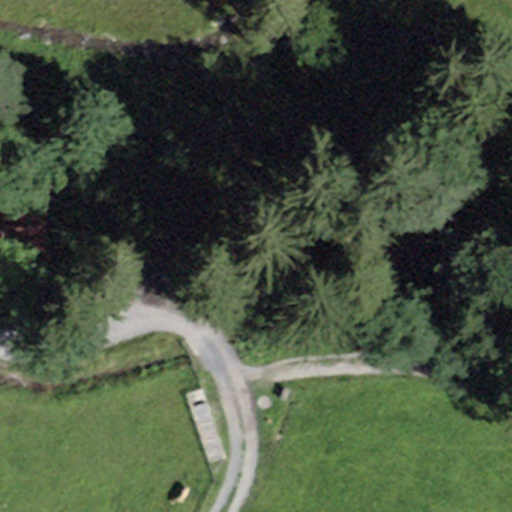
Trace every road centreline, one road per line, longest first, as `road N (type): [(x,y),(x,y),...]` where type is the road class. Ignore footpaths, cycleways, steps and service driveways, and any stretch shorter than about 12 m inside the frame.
road 1 (track): [(233,381),(342,361),(410,362),(511,407)]
road 2 (track): [(0,347),(49,352),(148,325),(203,324)]
road 3 (track): [(217,511),(248,453),(245,409),(233,381)]
